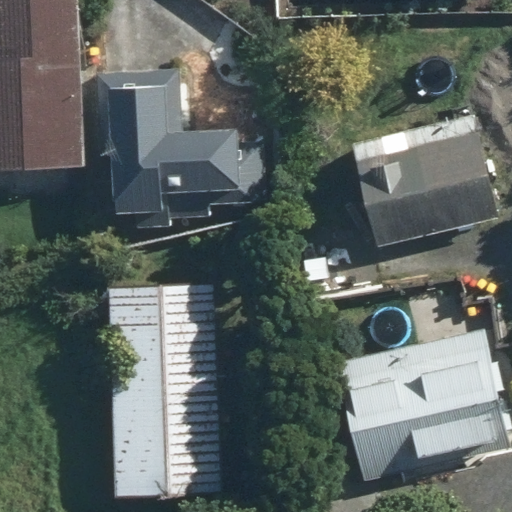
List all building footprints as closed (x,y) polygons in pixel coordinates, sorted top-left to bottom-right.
[(0,0),(0,159),(99,159),(96,0),(0,0)] [(192,72),(111,68),(108,150),(126,151),(124,207),(178,210),(179,176),(257,179),(259,121),(190,118),(192,72)] [(511,187),(495,107),(357,136),(379,240),(347,247),(358,298),(449,278),(441,238),(511,223),(511,187)] [(233,280),(132,279),(130,500),(231,501),(233,280)] [(511,385),(501,325),(342,354),(363,468),(511,440),(511,385)]
